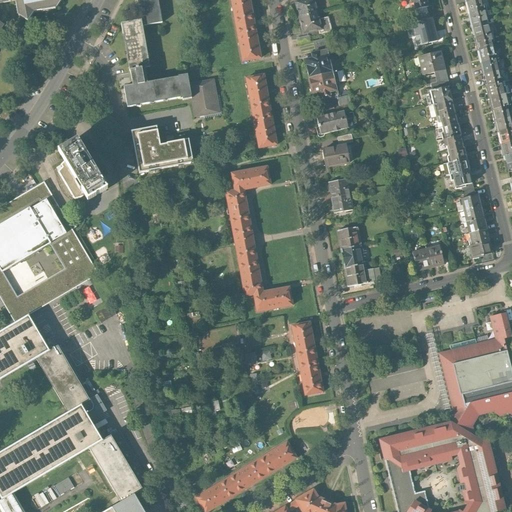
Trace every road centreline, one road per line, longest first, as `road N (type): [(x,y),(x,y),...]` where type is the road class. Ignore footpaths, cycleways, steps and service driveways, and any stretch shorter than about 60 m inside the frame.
road 1 (residential): [(330,306),(273,0)]
road 2 (residential): [(448,0),(511,248)]
road 3 (residential): [(0,160),(51,89),(98,0)]
road 4 (residential): [(511,265),(330,306)]
road 5 (residential): [(356,445),(330,306)]
road 6 (residential): [(247,511),(356,445)]
